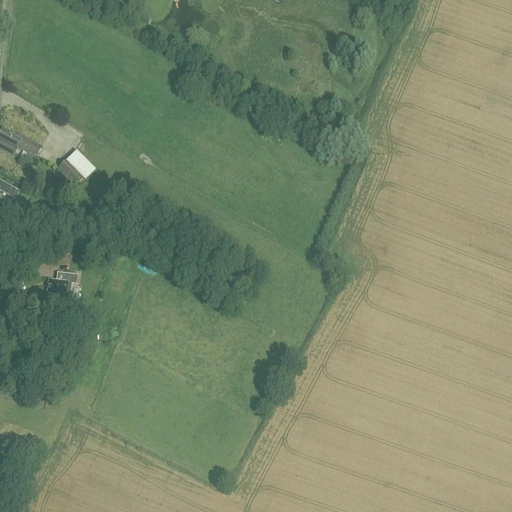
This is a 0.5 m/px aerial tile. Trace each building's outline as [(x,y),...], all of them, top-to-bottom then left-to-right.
[(0,151),(12,158),(17,149),(35,159),(41,147),(23,137),(21,140),(3,130),(0,135),(0,151)] [(57,171),(74,188),(82,180),(65,163),(57,171)] [(3,183),(0,187),(0,191),(9,197),(13,189),(3,183)] [(78,277),(64,275),(63,284),(49,282),(46,306),(69,309),(72,286),(77,286),(78,277)] [(42,361),(40,375),(57,378),(60,365),(42,361)]
